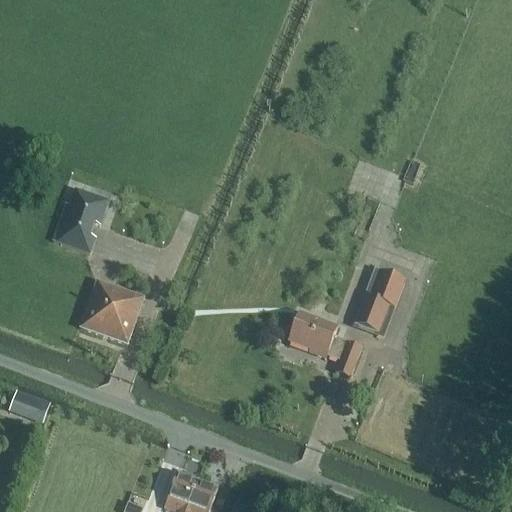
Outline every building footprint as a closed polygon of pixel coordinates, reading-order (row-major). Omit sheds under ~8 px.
[(421,167),(411,163),(403,182),(413,186),(421,167)] [(93,257),(99,242),(93,240),(108,203),(81,193),(75,208),(71,206),(56,243),(93,257)] [(406,282),(382,273),(372,299),(365,296),(353,327),(378,336),(388,308),(396,311),(406,282)] [(81,331),(126,348),(144,303),(99,285),(81,331)] [(298,316),(289,344),(338,362),(334,375),(349,381),(361,350),(333,340),(337,330),(298,316)] [(53,406),(43,402),(35,423),(45,427),(53,406)] [(195,479),(182,474),(181,477),(177,476),(176,480),(173,479),(170,488),(172,489),(164,511),(166,511),(186,511),(197,483),(194,482),(195,479)] [(209,511),(218,491),(197,483),(186,511),(209,511)]
